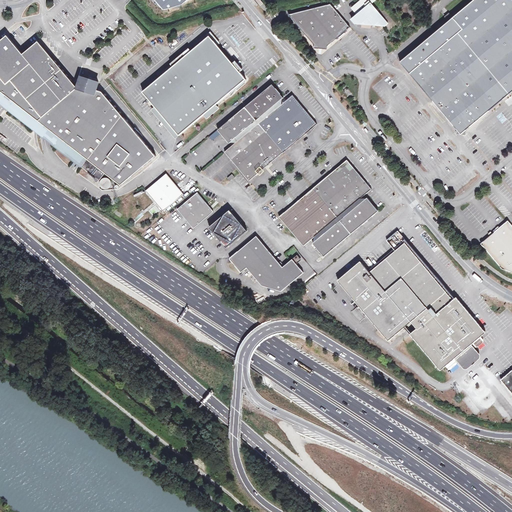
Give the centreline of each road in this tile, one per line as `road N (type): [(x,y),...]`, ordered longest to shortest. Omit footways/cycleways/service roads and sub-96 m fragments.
road 1 (motorway): [(0,188),(390,445),(477,511)]
road 2 (trunk): [(0,215),(342,511)]
road 3 (tertiary): [(243,0),(457,254),(511,294)]
road 4 (motorway): [(292,361),(82,227),(0,160)]
road 5 (track): [(0,311),(249,511)]
road 6 (trunk): [(511,435),(450,421),(296,326),(261,331),(242,364)]
road 7 (track): [(213,442),(111,368),(0,271)]
road 8 (motorway): [(242,364),(266,405),(463,511)]
road 9 (motorway): [(503,511),(292,361)]
road 10 (trunk): [(511,489),(292,361)]
road 11 (trunk): [(242,364),(239,467),(277,511)]
road 12 (track): [(368,511),(323,478),(279,411)]
